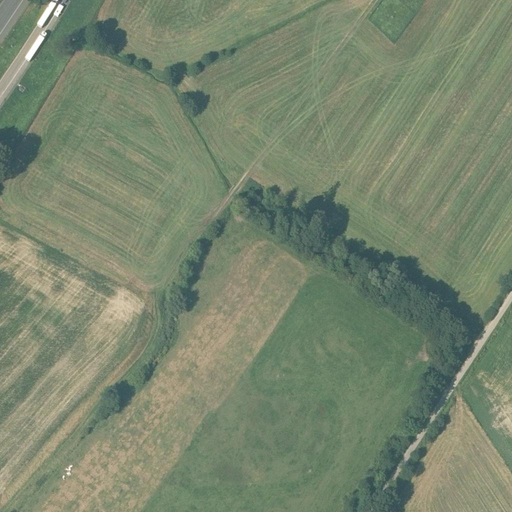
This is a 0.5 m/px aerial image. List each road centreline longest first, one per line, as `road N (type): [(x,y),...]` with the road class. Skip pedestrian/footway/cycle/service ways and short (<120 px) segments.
road 1 (track): [(375,0),(167,283),(165,338),(7,511)]
road 2 (track): [(367,511),(511,291)]
